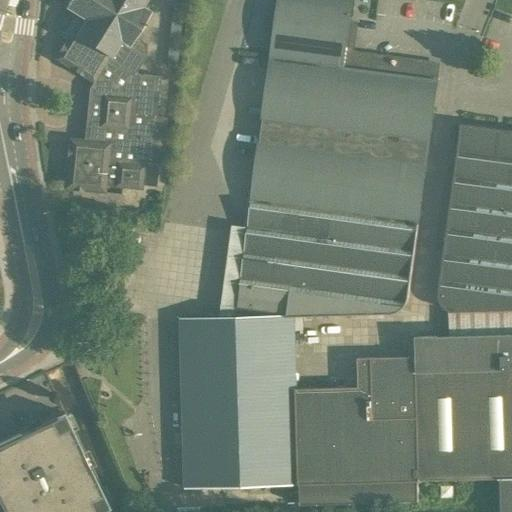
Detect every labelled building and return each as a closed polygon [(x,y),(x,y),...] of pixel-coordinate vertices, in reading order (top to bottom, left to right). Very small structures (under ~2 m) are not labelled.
[(60,0),(66,4),(64,8),(69,11),(56,33),(65,39),(57,52),(60,63),(91,84),(88,89),(99,96),(97,126),(89,125),(87,140),(75,139),(67,145),(63,182),(70,191),(105,194),(105,187),(134,190),(143,183),(145,166),(151,166),(160,76),(142,74),(141,76),(136,72),(145,56),(146,44),(139,40),(143,34),(138,31),(150,12),(142,7),(146,0),(60,0)] [(277,0),(270,55),(234,317),(296,317),(387,314),(394,313),(399,311),(403,308),(407,303),(408,297),(438,81),(343,68),(352,0),(277,0)] [(511,311),(511,131),(460,124),(437,294),(438,299),(440,304),(442,308),(446,311),(449,312),(455,313),(511,311)] [(184,488),(300,485),(297,388),(296,317),(234,317),(179,319),(184,488)] [(420,481),(500,479),(511,478),(511,333),(415,336),(416,356),(420,481)] [(300,485),(420,481),(416,356),(357,358),(358,386),(297,388),(300,485)] [(0,442),(0,504),(2,510),(1,511),(100,511),(109,508),(63,412),(39,424),(40,425),(20,435),(20,433),(0,442)] [(511,511),(511,478),(500,479),(500,511),(511,511)]
